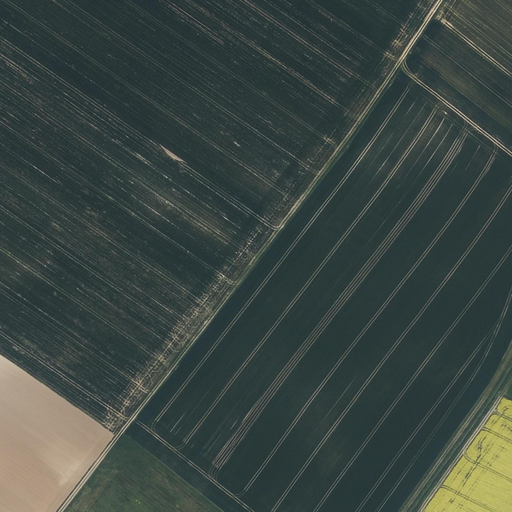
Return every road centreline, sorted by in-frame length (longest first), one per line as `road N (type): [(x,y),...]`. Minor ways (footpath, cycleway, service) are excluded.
road 1 (track): [(443,0),(367,117),(57,511)]
road 2 (track): [(511,383),(421,511)]
